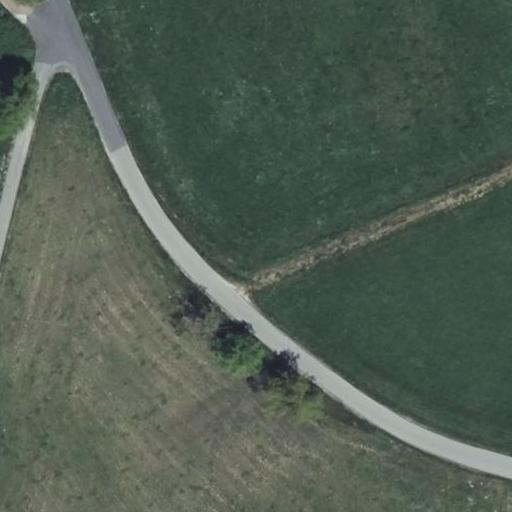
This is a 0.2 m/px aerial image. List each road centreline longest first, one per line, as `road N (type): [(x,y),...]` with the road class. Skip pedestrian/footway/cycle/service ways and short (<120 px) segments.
road 1 (unclassified): [(511,467),(404,430),(324,380),(230,300),(150,210),(69,32)]
road 2 (track): [(230,300),(511,162)]
road 3 (unclassified): [(0,233),(40,70),(51,45),(69,32)]
